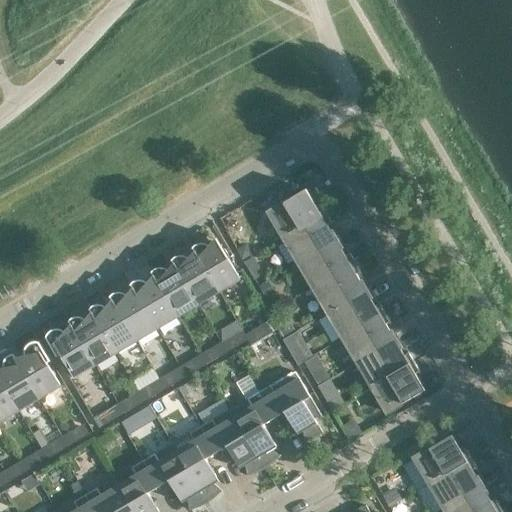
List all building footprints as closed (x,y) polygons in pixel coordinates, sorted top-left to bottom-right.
[(269,212),(284,238),(326,213),(320,203),(319,203),(320,205),(317,206),(307,190),(269,212)] [(332,224),(326,213),(284,238),(299,263),(337,240),(328,225),(331,223),(331,224),(332,224)] [(193,248),(195,252),(196,252),(219,291),(240,278),(216,238),(210,246),(207,244),(204,244),(200,244),(198,244),(195,246),(193,248)] [(346,256),(337,240),(299,263),(313,288),(356,263),(349,252),(348,253),(349,254),(346,256)] [(243,246),(237,250),(243,260),(253,254),(250,248),(243,246)] [(196,252),(195,252),(189,258),(186,256),(182,256),(179,256),(176,257),(174,259),(172,261),(174,264),(175,264),(198,303),(219,291),(196,252)] [(249,271),(259,265),(254,256),(244,262),(249,271)] [(362,273),(356,263),(313,288),(328,313),(366,290),(357,274),(360,273),(361,274),(362,273)] [(175,264),(174,264),(168,271),(166,269),(163,268),(160,268),(157,269),(154,270),(152,273),(154,276),(177,315),(198,303),(175,264)] [(154,276),(148,283),(145,281),(142,280),(140,280),(136,281),(133,283),(131,285),(133,288),(157,327),(177,315),(154,276)] [(259,287),(265,298),(276,292),(269,281),(259,287)] [(133,288),(127,295),(124,293),(121,292),(118,292),(115,293),(112,295),(110,297),(112,301),(113,300),(136,340),(157,327),(133,288)] [(376,306),(366,290),(328,313),(343,338),(385,313),(379,302),(378,303),(379,304),(376,306)] [(113,300),(112,301),(106,307),(104,306),(101,305),(98,305),(95,305),(92,307),(90,310),(92,313),(116,352),(136,340),(113,300)] [(92,313),(86,320),(83,318),(80,317),(77,317),(74,318),(71,319),(69,322),(71,325),(72,325),(95,364),(116,352),(92,313)] [(391,323),(385,313),(343,338),(358,363),(396,340),(387,324),(390,323),(390,324),(391,323)] [(297,331),(288,317),(276,325),(284,338),(297,331)] [(271,320),(266,322),(272,332),(277,329),(271,320)] [(272,332),(266,322),(251,331),(257,341),(272,332)] [(72,325),(71,325),(65,332),(63,330),(59,329),(56,329),(54,330),(52,331),(50,332),(48,334),(47,336),(47,338),(58,357),(61,355),(74,377),(95,364),(72,325)] [(227,339),(233,349),(248,340),(242,330),(227,339)] [(405,355),(396,340),(358,363),(372,387),(415,362),(408,352),(407,352),(408,354),(405,355)] [(25,356),(16,358),(15,358),(39,398),(60,385),(47,363),(51,361),(40,342),(36,342),(32,343),(28,345),(26,348),(25,352),(25,356)] [(206,351),(212,361),(227,352),(221,342),(206,351)] [(4,368),(0,368),(0,379),(18,410),(39,398),(15,358),(16,358),(14,354),(12,355),(10,355),(8,357),(6,360),(4,364),(4,368)] [(186,363),(192,373),(207,365),(201,354),(186,363)] [(421,373),(415,362),(372,387),(388,413),(426,390),(416,374),(419,372),(420,373),(421,373)] [(165,376),(171,386),(186,377),(180,367),(165,376)] [(0,420),(18,410),(0,379),(0,420)] [(144,388),(150,398),(165,389),(159,379),(144,388)] [(318,386),(325,399),(338,391),(331,379),(318,386)] [(270,385),(259,392),(275,419),(285,412),(296,430),(302,427),(306,442),(307,441),(306,440),(309,439),(314,437),(317,436),(323,433),(314,419),(321,417),(321,418),(323,418),(300,380),(276,394),(270,385)] [(195,391),(189,382),(179,388),(184,397),(195,391)] [(124,400),(130,410),(145,401),(139,391),(124,400)] [(275,419),(259,392),(230,409),(265,468),(269,464),(274,461),(278,457),(279,458),(280,457),(269,446),(274,443),(264,425),(275,419)] [(103,412),(109,422),(124,413),(118,403),(103,412)] [(265,468),(230,409),(201,426),(217,453),(227,446),(238,465),(244,461),(248,476),(249,476),(249,474),(254,473),(259,470),(265,468)] [(217,453),(201,426),(189,433),(195,442),(177,452),(207,502),(212,499),(216,495),(220,491),(221,492),(222,491),(211,481),(217,477),(206,459),(217,453)] [(62,437),(68,447),(83,438),(77,428),(62,437)] [(414,458),(429,483),(472,458),(465,448),(464,449),(465,450),(462,452),(452,435),(414,458)] [(41,449),(47,459),(62,450),(56,440),(41,449)] [(21,461),(27,471),(42,462),(36,452),(21,461)] [(207,502),(177,452),(160,463),(155,454),(143,461),(159,487),(170,481),(181,499),(186,495),(190,510),(191,510),(191,508),(196,507),(202,505),(207,502)] [(478,469),(472,458),(429,483),(444,508),(482,485),(473,470),(476,468),(477,469),(478,469)] [(159,487),(143,461),(132,468),(137,477),(120,487),(134,511),(158,511),(159,511),(148,494),(159,487)] [(0,473),(6,484),(21,475),(15,465),(0,473)] [(491,501),(482,485),(444,508),(446,511),(493,511),(501,508),(495,497),(494,498),(494,499),(491,501)] [(134,511),(120,487),(102,497),(97,488),(86,495),(95,511),(134,511)] [(389,507),(401,500),(393,487),(382,494),(389,507)] [(95,511),(86,495),(74,502),(79,511),(77,511),(95,511)]
